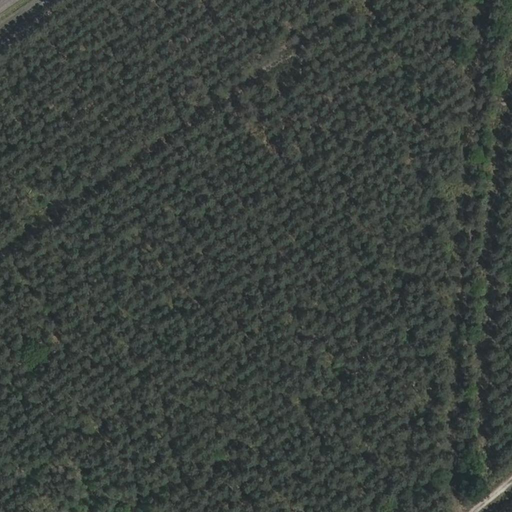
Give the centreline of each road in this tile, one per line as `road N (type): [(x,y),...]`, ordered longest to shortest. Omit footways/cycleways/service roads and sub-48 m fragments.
road 1 (track): [(458,511),(462,219),(470,97),(489,0)]
road 2 (track): [(489,500),(480,378),(485,227),(511,31)]
